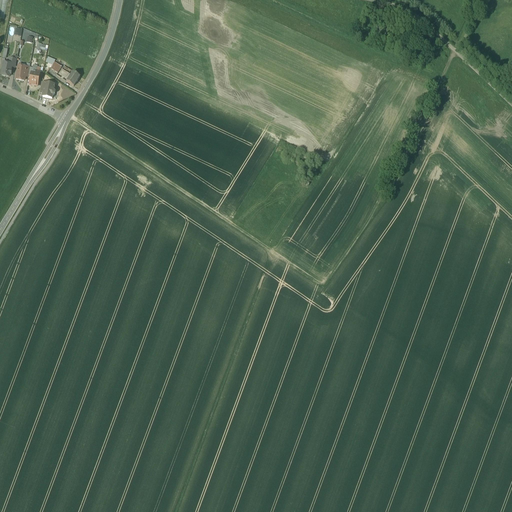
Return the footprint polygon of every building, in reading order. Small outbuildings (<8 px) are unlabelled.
[(62,67),(54,63),(51,69),(58,73),(62,67)] [(11,65),(4,64),(1,76),(9,77),(10,74),(11,75),(11,71),(11,68),(10,68),(11,65)] [(23,65),(20,64),(19,66),(16,80),(24,81),(25,77),(26,71),(26,68),(23,67),(23,65)] [(73,72),(64,67),(62,70),(71,76),(73,72)] [(35,74),(32,73),(32,72),(31,77),(29,85),(37,86),(40,73),(36,72),(35,74)] [(80,77),(73,72),(71,76),(67,82),(74,87),(80,77)] [(54,86),(46,85),(46,84),(45,84),(45,85),(45,84),(44,91),(43,97),(52,98),(53,95),(55,94),(55,92),(54,91),(53,91),(54,87),(55,87),(54,87),(54,86)]
